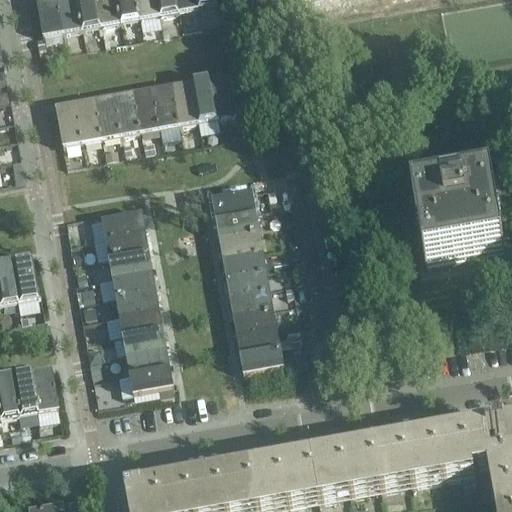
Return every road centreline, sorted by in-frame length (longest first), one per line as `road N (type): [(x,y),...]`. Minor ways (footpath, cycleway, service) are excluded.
road 1 (residential): [(328,415),(246,0)]
road 2 (residential): [(0,474),(328,415)]
road 3 (residential): [(328,415),(511,383)]
